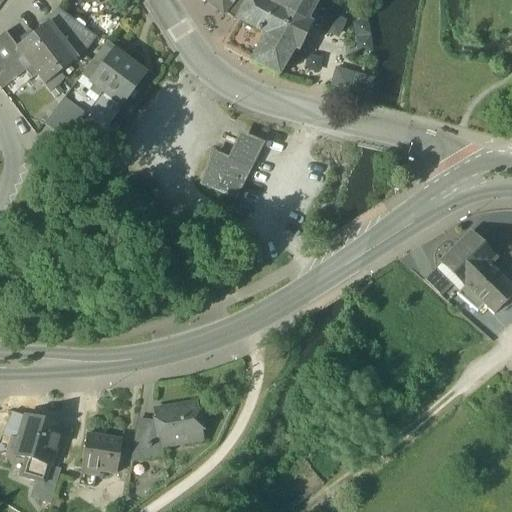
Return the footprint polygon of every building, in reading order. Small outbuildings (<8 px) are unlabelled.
[(224,13),(235,22),(246,1),(245,0),(203,0),(222,15),(224,13)] [(311,27),(308,26),(254,0),(246,0),(246,1),(235,22),(238,23),(237,24),(223,48),(251,63),(250,64),(278,77),(293,51),(298,54),(311,28),(311,27)] [(254,0),(308,26),(309,22),(307,21),(318,0),(254,0)] [(58,12),(47,25),(76,61),(92,39),(58,12)] [(320,33),(340,35),(342,16),(322,14),(320,33)] [(44,86),(76,61),(47,25),(17,49),(16,50),(36,75),(44,86)] [(0,36),(0,62),(16,50),(17,49),(5,33),(0,36)] [(91,62),(100,69),(113,53),(114,51),(105,44),(91,62)] [(36,75),(16,50),(0,62),(0,90),(25,72),(31,79),(36,75)] [(88,92),(100,101),(117,114),(144,77),(113,53),(100,69),(91,62),(80,77),(92,86),(88,92)] [(85,90),(88,92),(92,86),(80,77),(63,99),(72,106),(85,90)] [(43,126),(65,142),(85,115),(72,106),(63,99),(43,126)] [(107,127),(117,114),(100,101),(90,114),(107,127)] [(233,129),(220,158),(247,170),(260,141),(233,129)] [(234,200),(247,170),(220,158),(213,155),(200,184),(234,200)] [(441,265),(464,288),(487,266),(493,260),(470,237),(441,265)] [(511,297),(511,291),(487,266),(464,288),(483,307),(493,317),(511,297)] [(424,283),(442,298),(454,285),(438,269),(424,283)] [(477,314),(483,307),(464,288),(456,296),(477,314)] [(157,425),(161,446),(200,439),(195,407),(155,414),(157,423),(157,425)] [(4,433),(19,437),(25,418),(12,414),(4,433)] [(34,482),(43,486),(49,467),(60,429),(25,418),(19,437),(13,456),(29,461),(24,479),(34,482)] [(136,420),(132,451),(145,449),(149,426),(157,425),(157,423),(136,420)] [(149,426),(145,449),(161,446),(157,425),(149,426)] [(81,474),(99,476),(99,471),(116,473),(121,441),(86,436),(81,474)] [(161,446),(145,449),(132,451),(130,464),(163,459),(161,446)] [(281,474),(282,475),(288,483),(306,467),(299,458),(281,474)] [(60,470),(49,467),(43,486),(34,482),(29,499),(50,505),(60,470)] [(296,492),(304,501),(322,485),(306,467),(288,483),(296,492)] [(273,511),(296,492),(288,483),(282,475),(251,510),(251,511),(273,511)]
